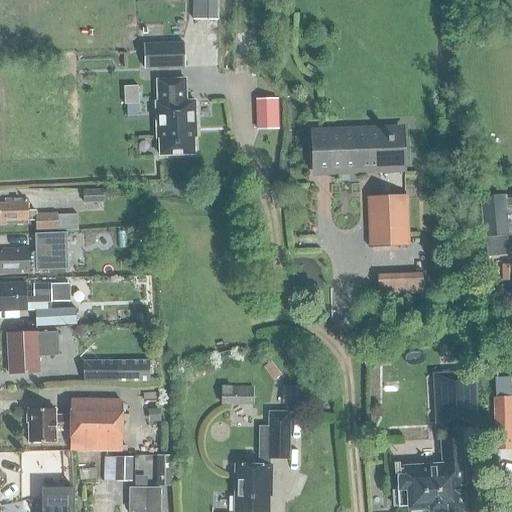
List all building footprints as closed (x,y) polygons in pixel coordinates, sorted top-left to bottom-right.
[(192,0),(192,21),(217,21),(217,0),(192,0)] [(144,69),(184,68),(183,44),(143,45),(144,69)] [(157,81),(157,103),(155,103),(156,139),(159,139),(159,156),(194,155),(193,128),(196,128),(195,102),(182,102),(181,81),(185,81),(185,80),(157,81)] [(257,99),(258,130),(281,129),(280,98),(257,99)] [(404,124),(309,129),(309,176),(404,173),(404,124)] [(103,189),(76,191),(76,201),(104,199),(103,189)] [(483,238),(484,238),(486,259),(509,257),(507,236),(508,236),(506,209),(511,208),(511,198),(505,199),(505,196),(480,197),(483,238)] [(57,230),(57,229),(68,229),(68,231),(78,231),(78,214),(67,214),(67,216),(56,216),(56,214),(37,215),(37,212),(27,213),(27,199),(4,200),(4,205),(0,205),(0,225),(27,224),(27,220),(35,220),(35,231),(57,230)] [(369,250),(405,248),(403,200),(367,202),(369,250)] [(0,254),(0,275),(31,274),(31,268),(36,268),(36,271),(68,269),(66,232),(34,234),(35,254),(28,254),(28,249),(3,250),(3,254),(0,254)] [(510,265),(501,265),(501,281),(511,281),(510,265)] [(378,274),(378,293),(421,291),(421,272),(378,274)] [(0,285),(0,310),(27,309),(27,302),(35,301),(35,299),(49,298),(48,284),(34,285),(34,291),(26,292),(25,284),(0,285)] [(75,309),(34,311),(35,327),(76,326),(75,309)] [(38,332),(8,334),(10,373),(40,372),(39,357),(58,356),(57,332),(38,333),(38,332)] [(83,363),(83,383),(150,383),(149,362),(83,363)] [(475,373),(439,375),(441,430),(448,429),(460,429),(478,428),(475,373)] [(509,378),(494,378),(494,400),(510,400),(509,378)] [(286,386),(286,403),(304,403),(304,386),(286,386)] [(256,393),(235,393),(235,426),(256,426),(256,393)] [(54,410),(28,411),(29,444),(54,443),(54,432),(70,432),(70,451),(122,450),(121,405),(116,400),(69,401),(69,416),(54,416),(54,410)] [(493,400),(495,452),(511,450),(511,426),(511,400),(510,400),(494,400),(493,400)] [(159,409),(147,410),(148,423),(160,422),(159,409)] [(269,413),(268,459),(288,459),(288,413),(269,413)] [(396,492),(392,492),(393,506),(397,506),(397,509),(408,508),(407,511),(442,511),(443,511),(445,511),(444,511),(464,511),(463,494),(459,495),(459,487),(465,486),(462,439),(461,439),(460,429),(448,429),(449,440),(439,440),(441,466),(401,468),(402,477),(395,477),(396,492)] [(156,456),(156,487),(171,487),(171,456),(156,456)] [(115,482),(132,482),(132,458),(115,458),(115,482)] [(39,478),(54,479),(55,459),(39,459),(39,478)] [(235,466),(234,511),(267,511),(268,487),(270,487),(270,466),(235,466)] [(146,488),(148,488),(148,479),(136,479),(136,488),(146,488)] [(147,511),(148,498),(148,488),(146,488),(128,488),(128,511),(147,511)] [(148,488),(148,498),(147,511),(159,511),(160,488),(148,488)] [(42,490),(42,511),(74,511),(74,489),(42,490)]
